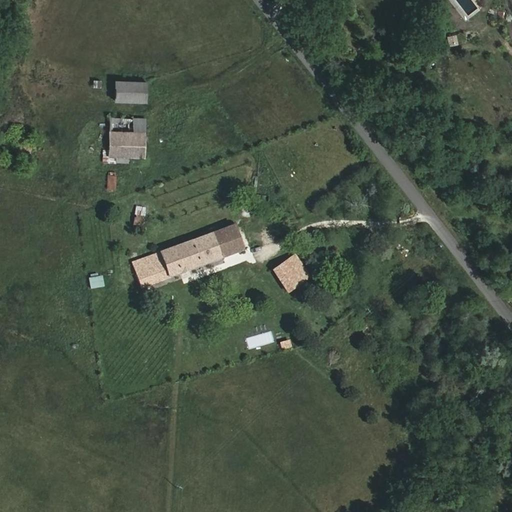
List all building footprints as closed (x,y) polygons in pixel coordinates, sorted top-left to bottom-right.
[(461,0),(459,1),(464,10),(472,5),(468,0),(461,0)] [(458,35),(447,35),(447,46),(458,45),(458,35)] [(145,102),(146,82),(115,80),(114,100),(145,102)] [(111,119),(109,151),(109,156),(137,157),(144,157),(145,120),(111,119)] [(109,156),(109,151),(103,150),(103,161),(136,163),(137,157),(109,156)] [(107,175),(107,190),(117,190),(117,175),(107,175)] [(134,224),(142,226),(145,208),(137,207),(134,224)] [(141,288),(243,249),(234,226),(160,254),(159,253),(132,263),(141,288)] [(323,236),(341,271),(356,263),(338,229),(323,236)] [(314,273),(300,252),(273,270),(287,292),(314,273)] [(90,289),(105,287),(103,276),(89,278),(90,289)]
